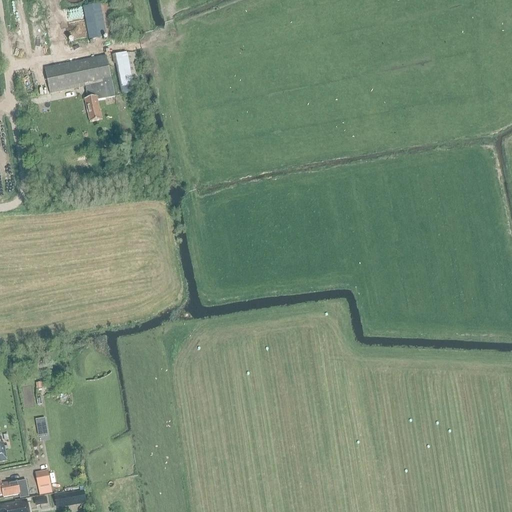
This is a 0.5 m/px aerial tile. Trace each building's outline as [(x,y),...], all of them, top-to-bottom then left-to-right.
[(111,19),(108,4),(84,8),(89,40),(119,35),(116,18),(111,19)] [(103,120),(99,101),(114,98),(114,97),(135,93),(133,83),(140,82),(134,52),(127,54),(127,52),(106,57),(106,56),(44,68),(49,95),(85,87),(87,99),(84,100),(89,123),(103,120)] [(35,473),(40,495),(51,492),(47,471),(35,473)] [(3,497),(19,494),(20,498),(28,497),(25,483),(23,481),(1,485),(0,481),(0,494),(3,494),(3,497)] [(55,497),(57,508),(78,505),(76,494),(55,497)] [(27,511),(26,501),(0,506),(0,511),(27,511)]
